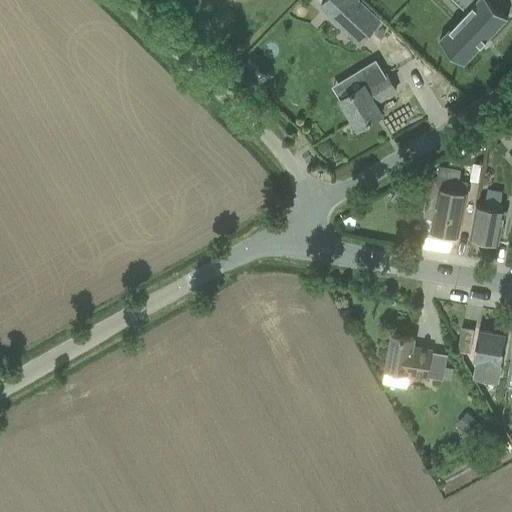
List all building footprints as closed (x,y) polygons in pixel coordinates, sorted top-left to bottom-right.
[(357,0),(325,0),(320,5),(358,42),(379,20),(357,0)] [(508,18),(488,0),(478,0),(439,41),(463,64),(508,18)] [(396,90),(385,72),(340,99),(358,129),(382,114),(375,103),(396,90)] [(431,230),(459,235),(468,182),(459,181),(461,170),(439,166),(437,177),(431,175),(425,208),(435,210),(431,230)] [(477,204),(470,237),(499,242),(505,210),(500,209),(503,193),(488,190),(485,205),(477,204)] [(460,351),(471,352),(475,329),(462,327),(459,347),(460,351)] [(497,413),(501,413),(505,391),(503,391),(505,381),(498,380),(507,335),(479,330),(474,359),(476,360),(474,376),(486,378),(484,387),(496,389),(494,405),(497,413)] [(427,376),(431,351),(413,348),(415,338),(392,334),(386,370),(408,374),(408,373),(427,376)] [(490,432),(467,411),(457,423),(480,444),(490,432)]
